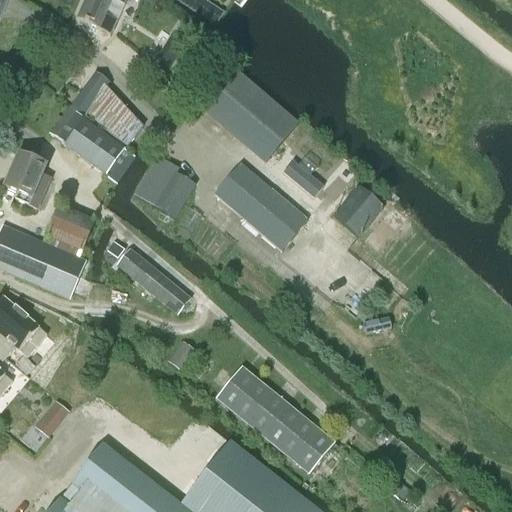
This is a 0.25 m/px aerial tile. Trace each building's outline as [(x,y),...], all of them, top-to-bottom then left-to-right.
[(125,0),(85,0),(76,23),(109,38),(115,24),(103,18),(110,2),(123,7),(125,0)] [(174,0),(215,27),(223,15),(200,0),(174,0)] [(49,137),(107,179),(117,186),(134,158),(125,152),(144,126),(104,91),(108,85),(94,74),(49,137)] [(297,127),(236,75),(204,113),(265,165),(297,127)] [(324,210),(347,182),(307,148),(284,175),(324,210)] [(3,191),(16,196),(14,202),(37,212),(50,181),(41,178),(45,169),(18,157),(15,163),(3,191)] [(157,160),(136,195),(134,199),(173,222),(194,188),(175,177),(178,172),(157,160)] [(214,197),(236,216),(281,254),(307,223),(239,167),(214,197)] [(358,188),(333,219),(358,240),(384,210),(358,188)] [(394,208),(364,243),(377,255),(407,219),(394,208)] [(85,264),(77,261),(92,225),(59,210),(43,246),(2,229),(0,232),(0,271),(68,302),(85,264)] [(135,257),(121,274),(131,282),(171,314),(185,296),(183,294),(146,265),(135,257)] [(1,302),(0,302),(0,356),(4,360),(13,349),(25,359),(43,338),(1,302)] [(181,344),(166,364),(180,374),(195,354),(181,344)] [(0,395),(9,385),(0,376),(0,364),(4,360),(0,356),(0,395)] [(240,369),(213,403),(306,478),(333,445),(240,369)] [(313,511),(229,445),(180,507),(185,511),(313,511)] [(185,511),(180,507),(179,508),(102,448),(70,488),(80,495),(69,510),(59,502),(51,511),(185,511)]
